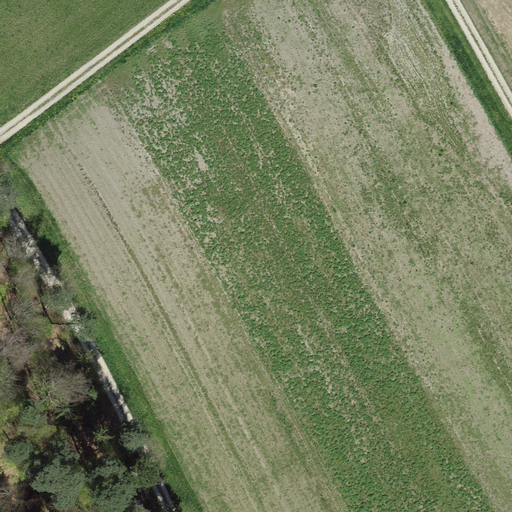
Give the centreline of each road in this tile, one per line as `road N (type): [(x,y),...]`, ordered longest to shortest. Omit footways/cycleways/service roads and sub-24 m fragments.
road 1 (track): [(0,143),(191,0),(456,0),(511,99)]
road 2 (track): [(0,211),(170,511)]
